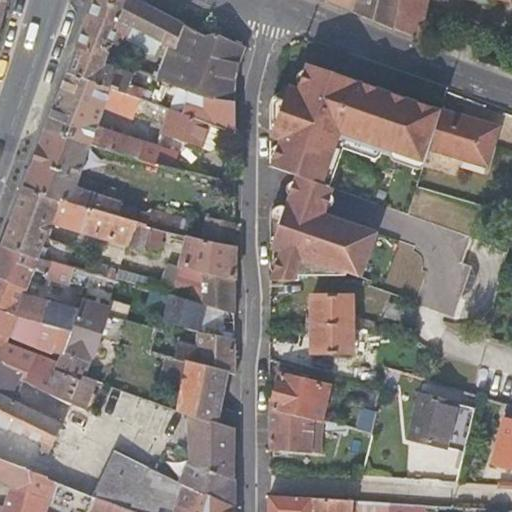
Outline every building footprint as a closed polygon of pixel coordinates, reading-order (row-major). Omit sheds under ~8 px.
[(130,0),(93,0),(88,15),(76,48),(104,59),(119,21),(170,49),(158,80),(190,91),(204,96),(234,103),(236,75),(244,52),(209,36),(201,38),(130,0)] [(316,0),(351,15),(354,0),(316,0)] [(396,0),(354,0),(351,15),(391,30),(396,0)] [(396,0),(391,30),(415,39),(423,0),(497,0),(509,3),(509,0),(396,0)] [(133,98),(147,103),(150,92),(129,84),(131,77),(105,67),(107,60),(104,59),(76,48),(71,59),(66,73),(133,98)] [(277,95),(270,121),(278,122),(270,150),(297,157),(331,166),(336,146),(389,161),(390,156),(425,166),(439,115),(404,105),(403,107),(349,91),(350,88),(293,71),(287,97),(277,95)] [(128,114),(133,98),(66,73),(54,105),(44,130),(90,145),(124,157),(138,160),(142,142),(132,139),(96,128),(104,105),(128,114)] [(155,79),(150,92),(147,103),(153,106),(167,111),(180,116),(190,91),(158,80),(155,79)] [(234,137),(234,103),(204,96),(190,91),(180,116),(219,131),(234,137)] [(167,111),(153,106),(148,120),(163,125),(167,111)] [(163,125),(159,135),(211,152),(219,131),(180,116),(167,111),(163,125)] [(132,139),(142,142),(155,147),(159,135),(163,125),(148,120),(138,117),(132,139)] [(483,170),(494,135),(440,117),(429,154),(483,170)] [(34,158),(23,188),(90,211),(139,225),(142,215),(121,207),(122,203),(113,200),(116,191),(110,189),(107,194),(102,192),(100,198),(74,188),(90,145),(44,130),(34,158)] [(204,177),(209,155),(198,153),(196,160),(155,147),(142,142),(138,160),(204,177)] [(483,170),(429,154),(426,164),(480,180),(483,170)] [(377,235),(321,221),(326,204),(335,167),(331,166),(297,157),(288,191),(270,261),(279,263),(269,282),(298,283),(298,278),(345,277),(346,275),(358,279),(363,259),(371,260),(377,235)] [(165,232),(139,225),(90,211),(23,188),(12,215),(0,246),(38,258),(40,253),(50,225),(143,252),(144,249),(158,253),(165,232)] [(187,238),(192,223),(148,211),(142,215),(139,225),(165,232),(187,238)] [(511,221),(511,215),(498,211),(495,226),(510,230),(511,221)] [(234,251),(234,225),(206,218),(199,242),(234,251)] [(190,239),(181,269),(171,296),(206,306),(234,314),(234,251),(199,242),(190,239)] [(0,282),(26,290),(32,271),(43,274),(42,277),(67,285),(72,269),(59,264),(38,258),(0,246),(0,282)] [(59,264),(61,259),(40,253),(38,258),(59,264)] [(86,263),(83,272),(87,273),(101,277),(104,278),(106,271),(106,269),(86,263)] [(119,275),(106,271),(104,278),(117,282),(119,275)] [(81,292),(95,296),(101,277),(87,273),(81,292)] [(0,310),(41,324),(47,304),(23,297),(26,290),(0,282),(0,310)] [(75,312),(77,313),(72,332),(96,339),(113,344),(115,336),(101,332),(110,301),(95,296),(81,292),(75,312)] [(163,320),(199,330),(206,306),(171,296),(163,320)] [(351,319),(351,298),(311,298),(311,353),(350,353),(351,331),(361,331),(360,319),(351,319)] [(416,312),(391,302),(386,316),(411,325),(416,312)] [(75,312),(47,304),(41,324),(72,335),(72,332),(77,313),(75,312)] [(0,337),(8,340),(52,356),(53,354),(60,356),(61,355),(88,362),(96,339),(72,332),(72,335),(41,324),(0,310),(0,337)] [(193,349),(189,344),(177,342),(172,360),(187,364),(225,374),(233,376),(234,340),(198,331),(193,349)] [(0,364),(24,375),(22,381),(68,406),(69,405),(84,412),(95,384),(82,379),(81,383),(54,373),(55,369),(49,367),(50,363),(5,346),(8,340),(0,337),(0,364)] [(55,369),(54,373),(81,383),(82,379),(88,362),(61,355),(60,356),(55,369)] [(24,375),(0,364),(0,397),(11,403),(22,381),(24,375)] [(225,374),(187,364),(178,413),(187,416),(233,432),(233,413),(218,409),(225,374)] [(270,410),(313,421),(319,423),(320,421),(328,389),(279,376),(270,410)] [(449,396),(412,393),(409,435),(447,437),(449,396)] [(0,428),(50,448),(60,427),(11,403),(0,397),(0,428)] [(269,410),(269,450),(311,452),(313,421),(270,410),(269,410)] [(372,434),(376,413),(363,410),(358,431),(372,434)] [(187,416),(190,462),(233,482),(233,432),(187,416)] [(511,418),(488,417),(485,463),(511,464),(511,418)] [(322,429),(322,422),(320,421),(319,423),(313,421),(311,452),(320,453),(322,429)] [(322,429),(337,432),(339,426),(322,422),(322,429)] [(175,511),(183,486),(180,485),(109,451),(92,499),(127,511),(175,511)] [(233,482),(190,462),(180,485),(183,486),(233,510),(233,482)] [(0,511),(39,511),(49,483),(0,463),(0,511)] [(232,511),(233,510),(183,486),(175,511),(232,511)] [(347,511),(348,501),(269,496),(269,511),(347,511)] [(355,500),(354,511),(427,511),(428,503),(355,500)]
